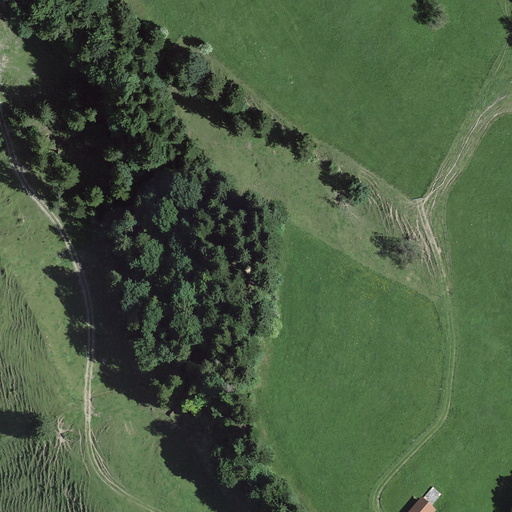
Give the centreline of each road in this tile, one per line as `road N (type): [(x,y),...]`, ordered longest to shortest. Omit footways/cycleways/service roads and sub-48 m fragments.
road 1 (track): [(375,511),(385,480),(448,405),(451,315),(413,193),(339,119),(270,0)]
road 2 (track): [(0,89),(97,182),(88,422),(96,466),(147,511)]
